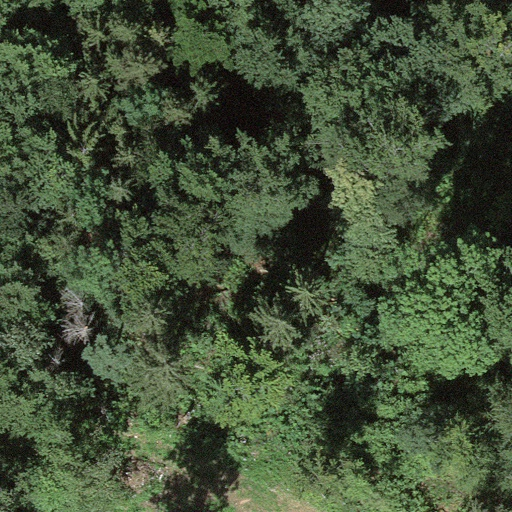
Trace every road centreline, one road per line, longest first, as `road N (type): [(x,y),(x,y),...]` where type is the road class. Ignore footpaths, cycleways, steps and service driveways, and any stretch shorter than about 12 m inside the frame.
road 1 (track): [(511,366),(398,373),(295,406),(245,491),(276,511)]
road 2 (track): [(262,60),(403,0)]
